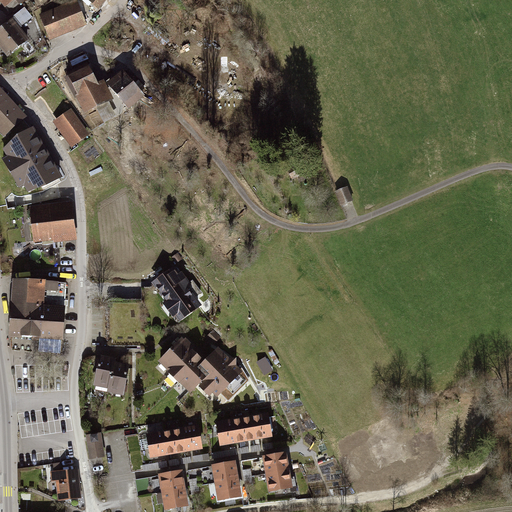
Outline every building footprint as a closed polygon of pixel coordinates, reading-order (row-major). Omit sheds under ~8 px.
[(0,0),(7,9),(17,1),(20,5),(25,0),(0,0)] [(77,0),(40,15),(50,40),(87,25),(77,0)] [(32,18),(25,9),(14,18),(21,27),(32,18)] [(13,22),(0,32),(0,47),(8,57),(28,41),(13,22)] [(77,99),(86,116),(115,101),(105,81),(98,85),(88,66),(69,76),(80,98),(77,99)] [(129,108),(145,95),(123,70),(107,84),(129,108)] [(0,90),(0,109),(9,101),(0,90)] [(9,101),(0,109),(0,130),(5,136),(25,118),(9,101)] [(106,121),(118,113),(112,104),(100,112),(106,121)] [(55,122),(72,146),(88,134),(71,111),(55,122)] [(58,177),(32,130),(3,146),(9,158),(2,162),(18,189),(25,185),(29,193),(58,177)] [(289,170),(293,177),(304,171),(301,164),(289,170)] [(347,186),(336,191),(342,207),(354,202),(347,186)] [(30,208),(34,244),(75,240),(71,203),(30,208)] [(179,257),(173,261),(177,268),(184,263),(179,257)] [(179,322),(182,326),(204,311),(197,301),(205,296),(195,282),(191,285),(185,278),(182,281),(175,272),(154,288),(167,306),(164,309),(176,324),(179,322)] [(44,282),(14,280),(11,334),(41,336),(44,282)] [(65,284),(44,282),(41,336),(61,338),(65,284)] [(220,339),(216,333),(210,338),(215,343),(220,339)] [(219,402),(245,377),(221,352),(208,365),(186,342),(161,366),(194,400),(206,388),(219,402)] [(102,361),(96,392),(111,396),(117,369),(118,364),(102,361)] [(262,371),(271,387),(280,382),(271,366),(262,371)] [(111,399),(126,402),(132,373),(117,369),(111,396),(111,399)] [(269,417),(252,420),(257,445),(274,442),(269,417)] [(252,420),(236,423),(240,448),(257,445),(252,420)] [(236,423),(219,426),(223,451),(240,448),(236,423)] [(200,430),(182,433),(187,458),(204,455),(200,430)] [(182,433),(165,436),(170,461),(187,458),(182,433)] [(100,434),(86,436),(90,458),(104,456),(100,434)] [(165,436),(148,439),(152,464),(170,461),(165,436)] [(421,443),(424,449),(430,446),(427,440),(421,443)] [(264,460),(268,479),(292,475),(288,456),(264,460)] [(215,468),(218,487),(239,483),(236,464),(215,468)] [(58,500),(81,498),(78,471),(51,474),(52,485),(57,484),(58,500)] [(252,473),(244,474),(246,489),(254,487),(252,473)] [(161,477),(164,496),(186,492),(184,474),(161,477)] [(268,479),(272,498),(296,494),(292,475),(268,479)] [(199,481),(190,483),(193,498),(201,497),(199,481)] [(218,487),(221,505),(242,502),(239,483),(218,487)] [(164,496),(166,511),(182,511),(189,511),(186,492),(164,496)]
